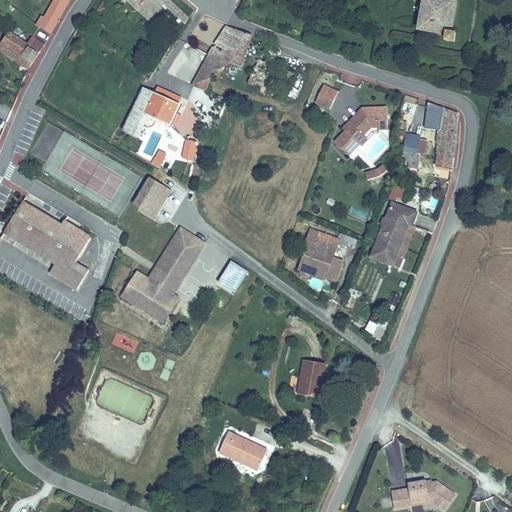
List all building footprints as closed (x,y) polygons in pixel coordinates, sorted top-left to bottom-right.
[(52,30),(68,0),(54,0),(50,8),(47,6),(38,22),(52,30)] [(192,18),(173,0),(130,0),(153,23),(167,8),(187,27),(192,18)] [(423,0),(420,24),(444,29),(444,34),(452,35),(454,26),(450,25),(453,0),(423,0)] [(228,24),(211,55),(219,60),(207,88),(229,98),(253,35),(228,24)] [(9,32),(0,45),(0,48),(28,68),(45,44),(32,36),(27,44),(9,32)] [(219,60),(211,55),(196,82),(207,88),(219,60)] [(266,89),(276,64),(262,58),(256,73),(254,72),(250,83),(266,89)] [(289,98),(299,73),(276,64),(266,89),(289,98)] [(324,83),(316,101),(330,108),(338,91),(324,83)] [(144,86),(122,129),(138,137),(142,130),(147,115),(156,92),(144,86)] [(163,91),(161,95),(177,104),(178,104),(181,100),(163,91)] [(156,92),(147,115),(164,123),(168,113),(172,115),(177,104),(161,95),(156,92)] [(168,113),(164,123),(170,127),(172,124),(176,113),(180,105),(178,104),(177,104),(172,115),(168,113)] [(437,144),(437,165),(452,167),(458,112),(442,106),(441,115),(437,144)] [(334,145),(350,158),(360,146),(354,141),(360,135),(363,137),(370,129),(377,128),(377,131),(387,130),(385,107),(360,109),(352,119),(355,121),(344,133),(334,145)] [(176,113),(172,124),(177,127),(182,116),(176,113)] [(352,119),(342,131),(344,133),(355,121),(352,119)] [(309,123),(303,120),(297,132),(303,135),(309,123)] [(360,146),(362,147),(372,135),(378,134),(377,131),(377,128),(370,129),(363,137),(360,135),(354,141),(360,146)] [(408,132),(405,146),(419,148),(420,141),(422,135),(408,132)] [(188,149),(186,158),(192,160),(196,142),(186,140),(184,148),(188,149)] [(419,148),(405,146),(403,158),(410,159),(409,165),(420,167),(423,152),(420,152),(418,151),(419,148)] [(160,168),(167,153),(158,149),(151,164),(160,168)] [(382,163),(364,170),(367,179),(386,173),(382,163)] [(138,206),(159,219),(174,192),(153,180),(138,206)] [(403,184),(395,181),(390,196),(398,199),(403,184)] [(417,209),(392,201),(373,255),(401,265),(405,255),(398,253),(409,221),(413,222),(417,209)] [(11,233),(11,237),(55,262),(51,270),(76,285),(87,267),(76,261),(91,234),(65,219),(63,223),(29,204),(25,210),(21,207),(7,231),(11,233)] [(409,221),(398,253),(405,255),(420,210),(417,209),(413,222),(409,221)] [(149,277),(138,270),(122,293),(162,319),(177,296),(172,292),(160,285),(174,263),(186,271),(205,242),(182,227),(163,256),(168,260),(155,281),(149,277)] [(312,230),(306,251),(308,251),(301,272),(327,280),(333,262),(338,246),(333,245),(335,237),(312,230)] [(339,243),(355,248),(358,240),(342,234),(339,243)] [(168,260),(163,256),(149,277),(155,281),(168,260)] [(228,260),(217,286),(237,294),(247,268),(228,260)] [(344,265),(333,262),(327,280),(338,283),(344,265)] [(172,292),(186,271),(174,263),(160,285),(172,292)] [(360,326),(373,333),(378,323),(365,317),(360,326)] [(299,391),(320,394),(324,374),(327,358),(305,354),(299,391)] [(324,374),(320,394),(326,395),(330,375),(324,374)] [(123,411),(139,418),(145,402),(151,404),(154,398),(122,384),(119,392),(112,389),(110,393),(127,401),(123,411)] [(266,450),(230,433),(222,451),(258,468),(266,450)] [(410,489),(392,493),(396,510),(414,506),(413,503),(429,500),(433,502),(445,510),(455,494),(437,482),(426,484),(425,481),(409,484),(410,489)]
